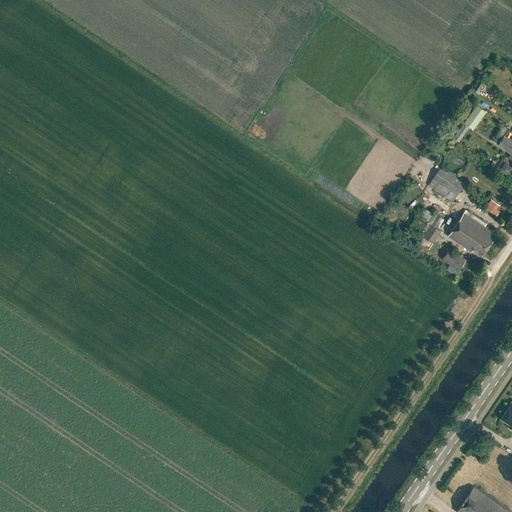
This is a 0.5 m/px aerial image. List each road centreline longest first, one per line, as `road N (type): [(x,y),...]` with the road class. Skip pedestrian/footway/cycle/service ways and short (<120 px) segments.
road 1 (track): [(329,511),(491,275)]
road 2 (secondary): [(401,511),(511,350)]
